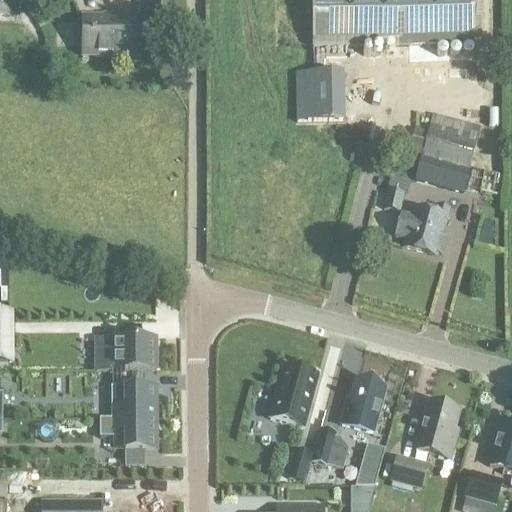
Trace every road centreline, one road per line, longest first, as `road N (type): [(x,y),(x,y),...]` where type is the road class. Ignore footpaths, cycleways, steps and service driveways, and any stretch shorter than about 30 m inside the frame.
road 1 (residential): [(511,372),(194,286)]
road 2 (track): [(194,286),(193,0)]
road 3 (residential): [(197,511),(194,286)]
road 4 (residential): [(194,286),(0,232)]
